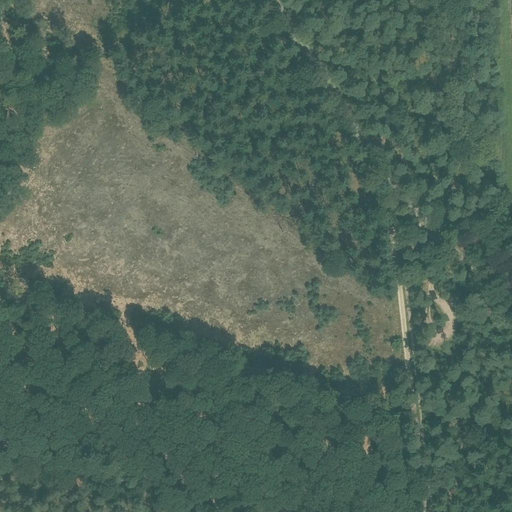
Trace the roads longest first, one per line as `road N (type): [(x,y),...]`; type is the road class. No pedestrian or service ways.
road 1 (track): [(312,486),(0,376)]
road 2 (unclassified): [(426,227),(393,190),(272,0)]
road 3 (track): [(428,511),(395,241)]
